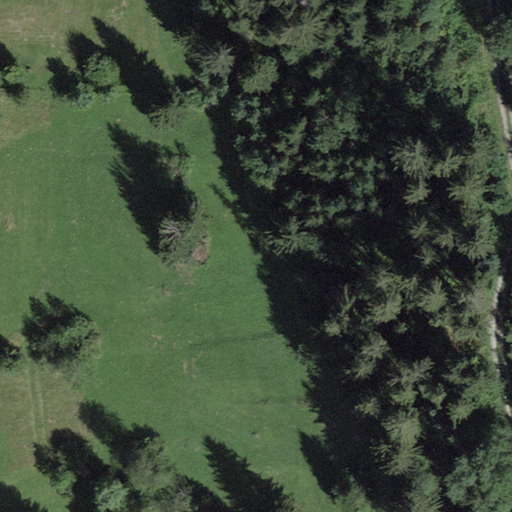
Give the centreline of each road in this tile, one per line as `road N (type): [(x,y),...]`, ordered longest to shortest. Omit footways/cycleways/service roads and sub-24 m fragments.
road 1 (track): [(511,402),(498,349),(498,299),(511,254)]
road 2 (track): [(511,130),(494,0)]
